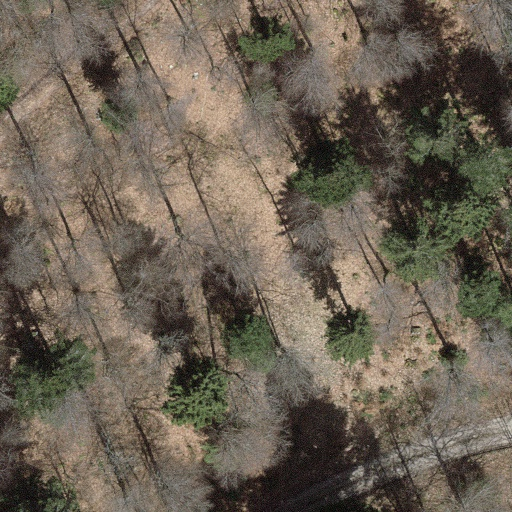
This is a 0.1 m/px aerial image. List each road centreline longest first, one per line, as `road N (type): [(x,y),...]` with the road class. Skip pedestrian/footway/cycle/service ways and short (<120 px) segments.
road 1 (track): [(0,135),(150,0)]
road 2 (track): [(327,511),(452,446),(511,442)]
